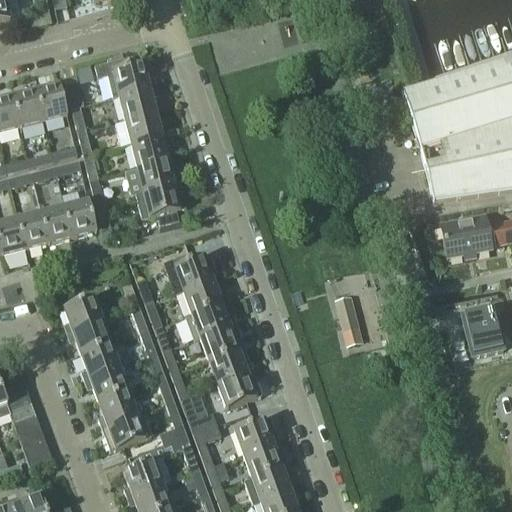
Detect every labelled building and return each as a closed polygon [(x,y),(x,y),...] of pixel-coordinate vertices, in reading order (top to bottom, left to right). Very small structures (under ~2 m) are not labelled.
[(0,0),(0,24),(10,22),(4,0),(0,0)] [(45,0),(31,0),(36,17),(49,13),(45,0)] [(64,0),(51,0),(55,12),(67,9),(64,0)] [(106,81),(112,102),(119,100),(118,99),(155,90),(149,66),(133,70),(131,60),(93,69),(96,83),(106,81)] [(511,62),(403,96),(421,153),(433,205),(511,193),(511,62)] [(65,87),(71,112),(80,110),(83,109),(77,84),(65,87)] [(67,119),(59,88),(36,94),(44,125),(67,119)] [(119,100),(125,124),(156,116),(151,97),(157,96),(155,90),(118,99),(119,100)] [(36,94),(12,100),(20,131),(44,125),(36,94)] [(0,136),(20,131),(12,100),(0,102),(0,136)] [(71,112),(77,136),(86,134),(80,110),(71,112)] [(166,134),(161,135),(156,116),(125,124),(114,126),(120,151),(131,148),(168,139),(166,134)] [(92,158),(86,134),(77,136),(83,160),(92,158)] [(131,148),(137,173),(168,165),(163,145),(169,144),(168,139),(131,148)] [(60,163),(77,159),(75,150),(58,154),(60,163)] [(37,169),(53,165),(51,156),(34,160),(37,169)] [(89,185),(98,183),(92,158),(83,160),(89,185)] [(13,175),(30,171),(27,162),(11,166),(13,175)] [(168,165),(137,173),(143,197),(180,188),(174,165),(169,166),(168,165)] [(57,180),(73,176),(71,166),(54,171),(57,180)] [(34,186),(50,182),(48,172),(31,176),(34,186)] [(10,191),(27,187),(24,178),(8,182),(10,191)] [(104,207),(98,183),(89,185),(96,209),(104,207)] [(177,215),(186,213),(180,188),(143,197),(136,199),(142,224),(157,220),(160,231),(179,226),(177,215)] [(89,204),(65,210),(73,241),(97,236),(89,204)] [(511,214),(511,206),(501,208),(503,216),(511,214)] [(102,233),(110,231),(104,207),(96,209),(102,233)] [(73,241),(65,210),(42,216),(50,247),(73,241)] [(42,216),(18,222),(26,253),(50,247),(42,216)] [(446,262),(490,253),(484,221),(440,230),(446,262)] [(26,253),(18,222),(0,226),(0,248),(3,259),(26,253)] [(494,250),(511,245),(511,222),(489,228),(494,250)] [(185,260),(163,268),(174,299),(182,296),(218,283),(209,259),(187,267),(185,260)] [(145,309),(154,306),(145,283),(137,286),(145,309)] [(227,306),(218,283),(182,296),(191,320),(227,306)] [(122,291),(131,315),(140,312),(131,288),(122,291)] [(348,298),(336,301),(343,329),(345,341),(358,337),(355,326),(348,298)] [(94,301),(63,312),(70,332),(65,334),(66,338),(103,325),(94,301)] [(162,330),(154,306),(145,309),(154,333),(162,330)] [(191,320),(185,322),(194,345),(200,343),(235,330),(227,306),(191,320)] [(419,312),(418,312),(418,314),(421,325),(443,319),(441,311),(435,312),(434,309),(419,312)] [(471,361),(503,353),(492,310),(461,318),(471,361)] [(148,335),(140,312),(131,315),(140,338),(148,335)] [(112,349),(103,325),(66,338),(68,344),(74,342),(81,360),(112,349)] [(163,357),(171,354),(162,330),(154,333),(163,357)] [(244,354),(235,330),(200,343),(208,367),(244,354)] [(157,359),(148,335),(140,338),(148,362),(157,359)] [(86,374),(80,376),(84,386),(120,372),(112,349),(81,360),(86,374)] [(180,377),(171,354),(163,357),(171,380),(180,377)] [(253,377),(251,373),(244,354),(208,367),(217,390),(253,377)] [(157,386),(166,383),(157,359),(148,362),(157,386)] [(98,407),(129,396),(120,372),(84,386),(85,390),(91,388),(98,407)] [(180,404),(188,401),(180,377),(171,380),(180,404)] [(261,401),(253,377),(217,390),(225,414),(261,401)] [(174,406),(166,383),(157,386),(165,409),(174,406)] [(28,398),(24,386),(2,394),(6,406),(28,398)] [(10,417),(6,406),(2,394),(0,389),(0,422),(10,419),(10,417)] [(134,395),(129,397),(129,396),(98,407),(103,421),(97,423),(100,432),(137,418),(133,408),(138,407),(134,395)] [(32,409),(28,398),(6,406),(10,417),(32,409)] [(180,404),(193,439),(216,430),(212,419),(197,425),(188,401),(180,404)] [(159,438),(163,449),(187,440),(174,406),(165,409),(174,433),(159,438)] [(36,420),(32,409),(10,417),(10,419),(14,428),(36,420)] [(142,417),(137,418),(100,432),(109,456),(146,443),(145,442),(151,440),(142,417)] [(40,431),(36,420),(14,428),(18,439),(40,431)] [(269,423),(234,436),(243,459),(278,447),(269,423)] [(216,430),(193,439),(205,473),(213,470),(205,447),(220,441),(216,430)] [(44,442),(40,431),(18,439),(22,451),(44,442)] [(200,476),(187,440),(163,449),(167,460),(183,454),(192,479),(200,476)] [(48,454),(44,442),(22,451),(26,462),(48,454)] [(278,447),(243,459),(251,483),(281,472),(282,473),(287,471),(278,447)] [(52,465),(48,454),(26,462),(30,473),(52,465)] [(155,465),(124,477),(129,492),(124,494),(127,503),(163,489),(170,487),(162,463),(155,465)] [(19,468),(7,472),(10,481),(22,476),(19,468)] [(205,473),(214,497),(222,494),(213,470),(205,473)] [(0,484),(10,481),(7,472),(0,474),(0,484)] [(260,506),(260,507),(295,494),(294,489),(288,491),(282,473),(281,472),(251,483),(244,486),(252,509),(260,506)] [(208,499),(200,476),(192,479),(200,502),(208,499)] [(128,507),(134,505),(136,511),(171,511),(163,489),(127,503),(128,507)] [(28,495),(31,504),(21,508),(22,511),(44,511),(37,492),(28,495)] [(228,511),(222,494),(214,497),(219,511),(228,511)] [(295,494),(260,507),(261,511),(295,511),(292,501),(297,499),(295,494)] [(203,511),(212,511),(208,499),(200,502),(203,511)] [(0,509),(1,511),(22,511),(21,508),(11,511),(8,503),(0,505),(0,509)]
